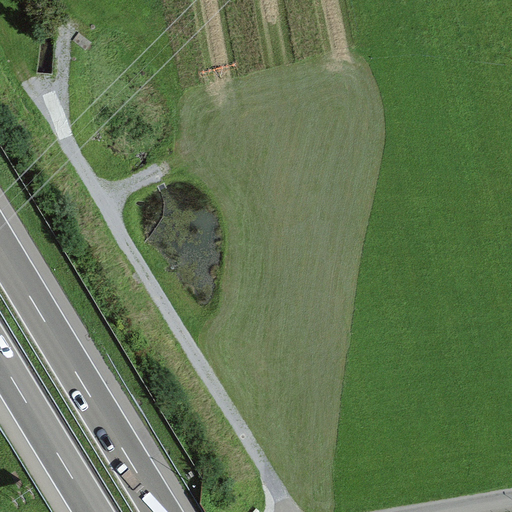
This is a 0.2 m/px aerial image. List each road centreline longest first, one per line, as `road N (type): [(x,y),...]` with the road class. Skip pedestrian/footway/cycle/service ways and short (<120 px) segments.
road 1 (motorway): [(161,511),(0,244)]
road 2 (motorway): [(0,356),(93,511)]
